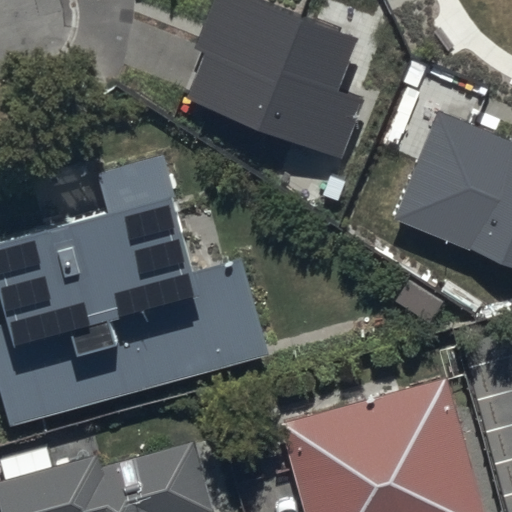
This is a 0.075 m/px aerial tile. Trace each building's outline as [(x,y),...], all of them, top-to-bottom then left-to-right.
[(213,44),(194,93),(341,149),(363,92),(338,83),(359,28),(287,0),(209,0),(195,37),(213,44)] [(511,129),(511,133),(437,104),(395,212),(511,257),(511,129)] [(110,208),(0,238),(0,255),(14,305),(0,309),(0,356),(15,412),(268,343),(242,249),(201,261),(167,141),(97,160),(110,208)] [(287,427),(309,511),(485,511),(451,383),(287,427)] [(49,448),(2,461),(8,485),(0,487),(0,507),(1,511),(215,511),(198,443),(103,467),(101,460),(55,472),(49,448)]
